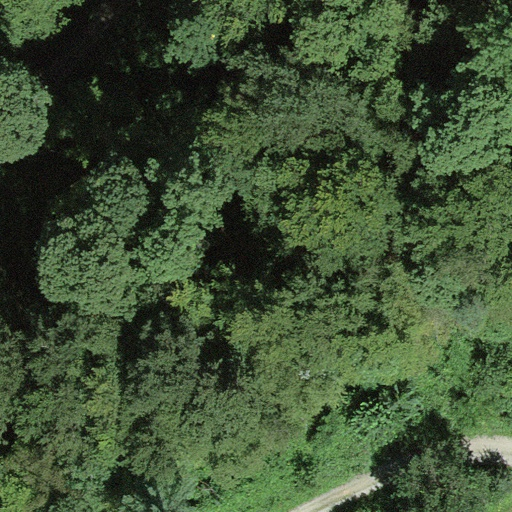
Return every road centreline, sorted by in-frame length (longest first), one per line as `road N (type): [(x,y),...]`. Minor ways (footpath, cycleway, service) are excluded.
road 1 (track): [(511,458),(490,452),(391,473),(311,511)]
road 2 (track): [(107,0),(0,120)]
